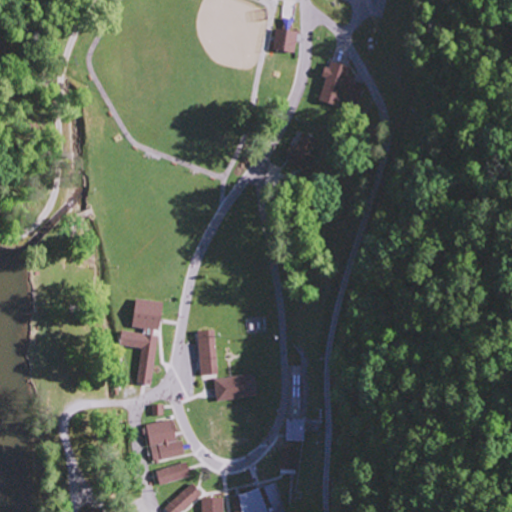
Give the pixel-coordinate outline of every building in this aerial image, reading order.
[(273,50),(295,54),(299,33),(277,29),(273,50)] [(350,68),(329,62),(324,78),(326,79),(319,101),(339,107),(350,68)] [(357,103),(365,86),(355,82),(348,99),(357,103)] [(316,161),(310,158),(318,141),(297,131),(283,160),(310,173),(316,161)] [(151,385),(159,333),(164,303),(137,299),(132,327),(143,328),(142,334),(122,331),(120,345),(142,348),(137,383),(151,385)] [(218,375),(217,330),(199,331),(200,376),(218,375)] [(255,375),(215,378),(217,401),(258,397),(255,375)] [(182,456),(175,419),(147,425),(154,461),(182,456)] [(156,471),(160,485),(191,475),(186,462),(156,471)] [(165,508),(168,511),(182,511),(202,494),(192,483),(165,508)]
